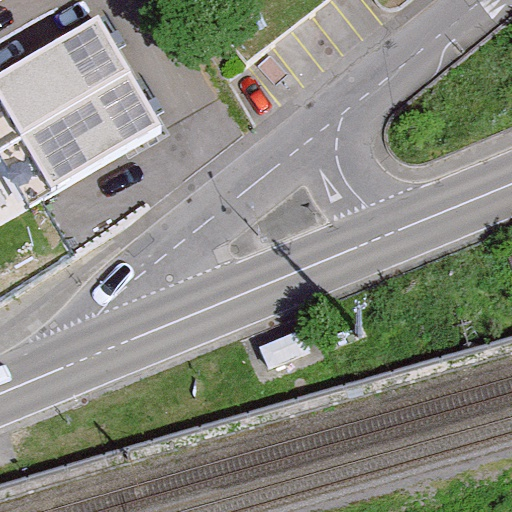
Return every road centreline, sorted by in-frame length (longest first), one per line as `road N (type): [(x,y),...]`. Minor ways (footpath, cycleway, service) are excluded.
road 1 (residential): [(336,119),(118,294),(79,358)]
road 2 (primary): [(79,358),(392,234)]
road 3 (residential): [(494,0),(336,119)]
road 4 (residential): [(392,234),(347,185),(336,119)]
road 5 (primary): [(392,234),(511,185)]
